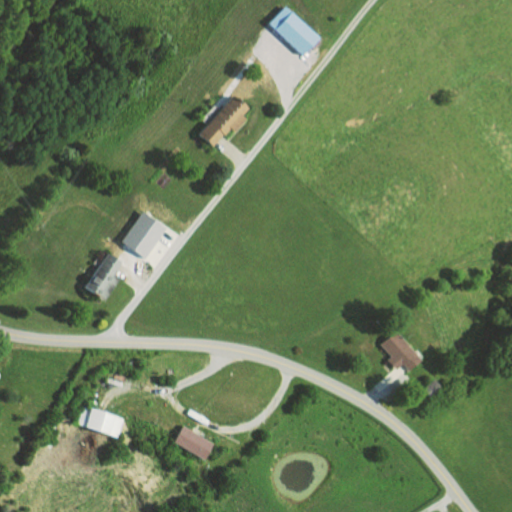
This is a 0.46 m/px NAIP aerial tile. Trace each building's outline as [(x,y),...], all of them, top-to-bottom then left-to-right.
[(300,53),(316,36),(284,6),(268,23),(300,53)] [(208,146),(215,138),(224,127),(229,131),(241,118),(237,115),(243,108),(228,95),(194,134),(208,146)] [(122,242),(159,266),(180,233),(144,209),(122,242)] [(101,301),(116,278),(111,274),(114,269),(119,261),(105,252),(81,289),(101,301)] [(401,371),(399,367),(396,364),(389,370),(380,360),(385,356),(374,344),(388,332),(413,361),(401,371)] [(430,378),(437,387),(427,396),(420,387),(430,378)] [(113,437),(120,418),(80,403),(73,422),(113,437)] [(201,460),(211,444),(182,425),(172,440),(201,460)]
